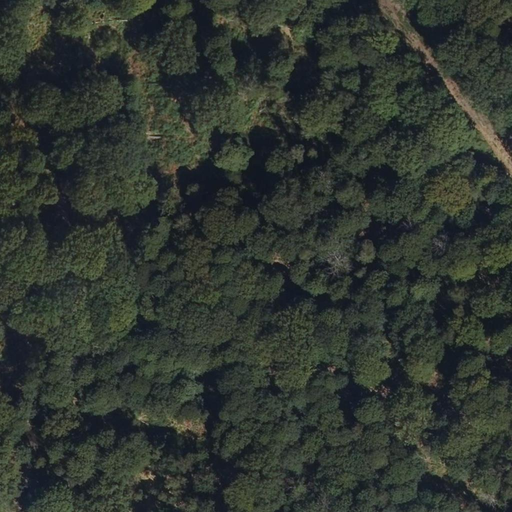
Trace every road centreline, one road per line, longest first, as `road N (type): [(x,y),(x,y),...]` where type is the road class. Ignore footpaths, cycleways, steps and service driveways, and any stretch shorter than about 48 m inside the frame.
road 1 (unknown): [(511,432),(0,259)]
road 2 (unknown): [(511,160),(378,0)]
